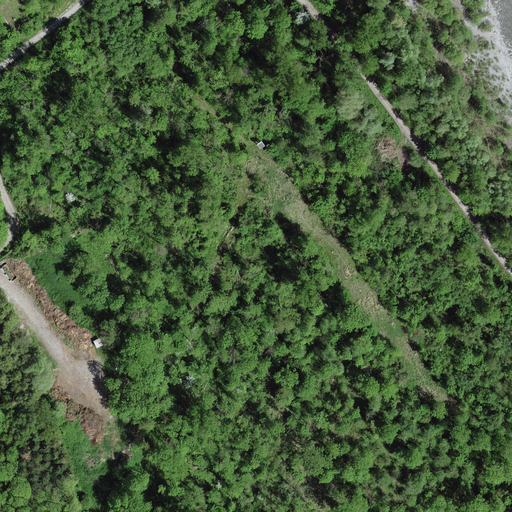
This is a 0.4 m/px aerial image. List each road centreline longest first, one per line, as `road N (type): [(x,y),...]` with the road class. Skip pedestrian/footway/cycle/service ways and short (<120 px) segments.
road 1 (track): [(511,270),(302,0)]
road 2 (track): [(0,278),(26,300),(56,351),(81,364),(115,434)]
